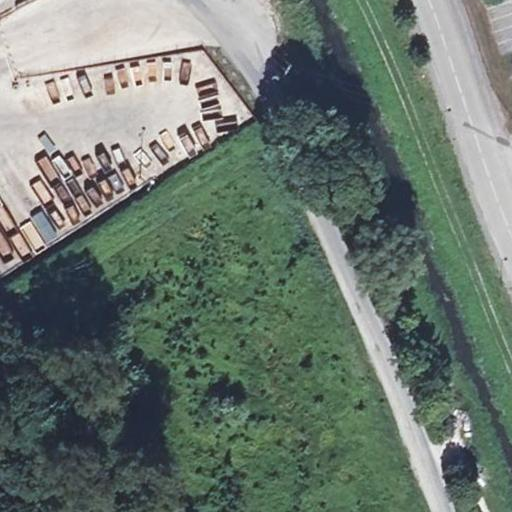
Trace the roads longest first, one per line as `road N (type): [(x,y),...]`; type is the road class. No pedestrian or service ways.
road 1 (unclassified): [(444,511),(240,38),(202,0)]
road 2 (unclassified): [(511,228),(425,0)]
